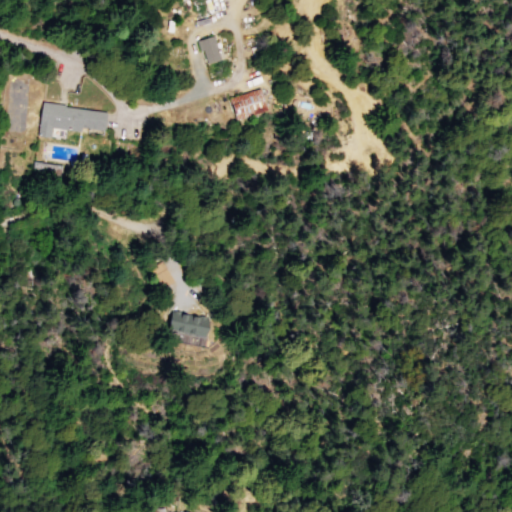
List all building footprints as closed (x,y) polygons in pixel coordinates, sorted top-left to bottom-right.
[(194,39),(200,61),(215,57),(209,35),(194,39)] [(220,98),(227,119),(257,110),(250,88),(220,98)] [(35,100),(29,134),(43,137),(46,121),(98,130),(102,111),(35,100)] [(141,269),(150,291),(168,283),(159,262),(141,269)] [(152,330),(156,309),(198,317),(194,338),(152,330)]
